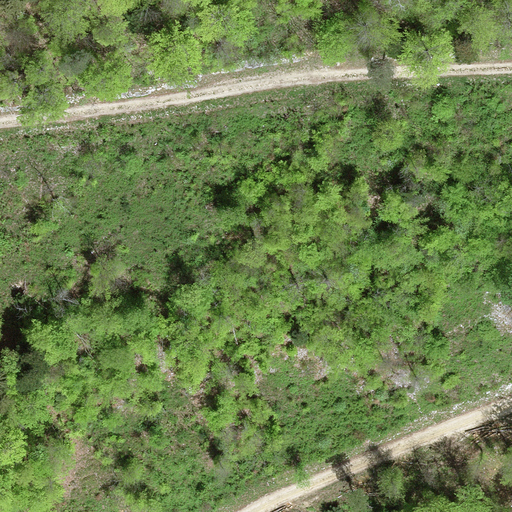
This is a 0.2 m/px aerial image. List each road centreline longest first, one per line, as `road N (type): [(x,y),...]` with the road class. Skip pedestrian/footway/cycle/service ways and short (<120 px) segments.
road 1 (track): [(511,71),(217,93),(0,122)]
road 2 (track): [(252,511),(511,404)]
